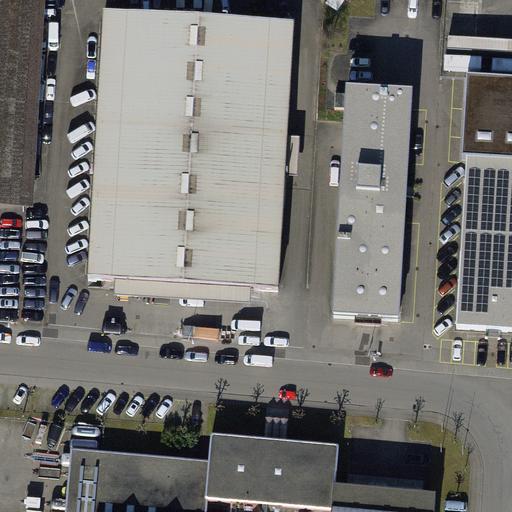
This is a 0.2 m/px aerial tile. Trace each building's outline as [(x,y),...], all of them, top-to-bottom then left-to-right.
[(45,0),(0,0),(0,215),(32,218),(45,0)] [(298,33),(106,20),(88,284),(279,297),(298,33)] [(414,103),(350,98),(333,320),(397,324),(414,103)] [(511,171),(470,169),(462,336),(511,338),(511,171)] [(72,430),(16,425),(13,469),(68,473),(72,430)] [(344,472),(81,455),(77,511),(438,511),(440,498),(342,491),(344,472)] [(72,511),(75,493),(0,484),(0,511),(72,511)]
